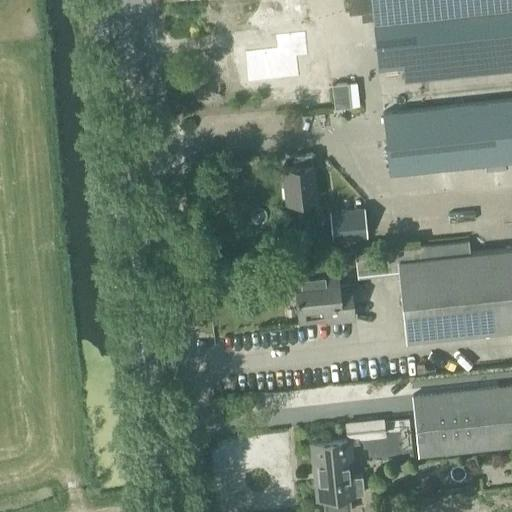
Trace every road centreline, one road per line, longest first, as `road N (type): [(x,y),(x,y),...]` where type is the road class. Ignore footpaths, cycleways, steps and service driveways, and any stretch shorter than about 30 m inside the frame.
road 1 (primary): [(161,511),(103,0)]
road 2 (unknown): [(344,151),(394,197),(501,187)]
road 3 (unknown): [(344,151),(367,119),(371,92),(363,67),(335,35),(327,0)]
